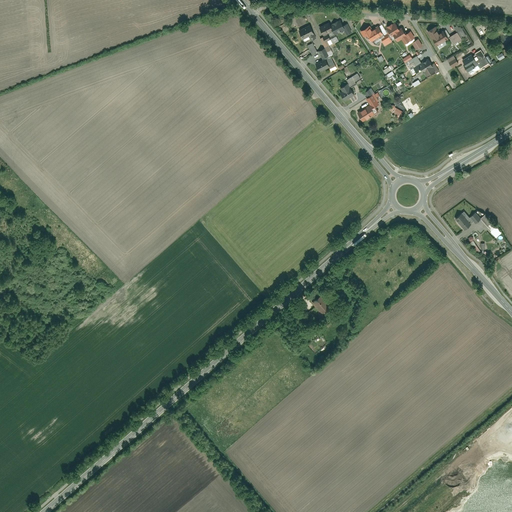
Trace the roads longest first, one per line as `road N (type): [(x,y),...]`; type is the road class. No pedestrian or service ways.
road 1 (tertiary): [(46,511),(380,219)]
road 2 (residential): [(252,13),(265,6),(491,24)]
road 3 (tertiary): [(252,13),(369,150)]
